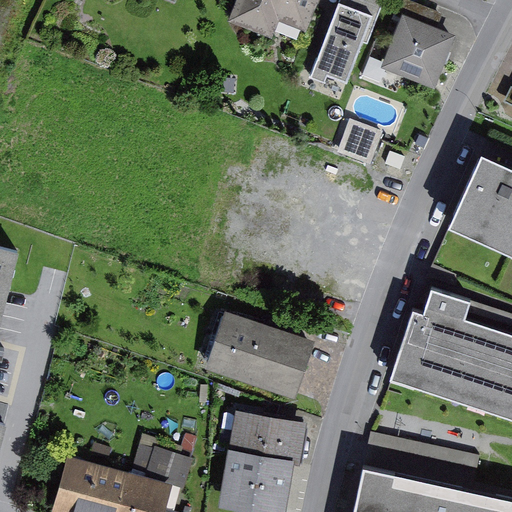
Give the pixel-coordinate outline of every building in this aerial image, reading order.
[(0,0),(0,41),(17,50),(41,0),(0,0)] [(323,0),(244,0),(237,20),(276,35),(283,18),(311,30),(323,0)] [(348,0),(350,1),(322,75),(335,80),(338,72),(358,80),(373,40),(376,41),(390,0),(348,0)] [(447,86),(469,33),(436,21),(413,11),(412,14),(392,63),(447,86)] [(0,56),(12,62),(17,50),(0,41),(0,56)] [(228,238),(352,256),(358,215),(369,217),(376,168),(298,156),(295,179),(238,171),(228,238)] [(511,169),(483,157),(453,223),(511,249),(511,169)] [(0,359),(28,251),(0,243),(0,359)] [(467,301),(427,287),(397,378),(511,415),(511,336),(461,320),(467,301)] [(317,343),(231,314),(214,366),(300,394),(317,343)] [(247,409),(240,450),(303,461),(310,462),(317,421),(247,409)] [(380,409),(373,442),(478,466),(485,434),(380,409)] [(0,472),(13,423),(0,420),(0,472)] [(141,466),(191,483),(199,458),(165,446),(163,450),(148,445),(141,466)] [(273,511),(293,511),(303,461),(240,450),(231,505),(273,511)] [(78,457),(64,509),(73,511),(170,511),(171,507),(178,484),(78,457)] [(511,511),(511,493),(369,463),(358,511),(511,511)]
